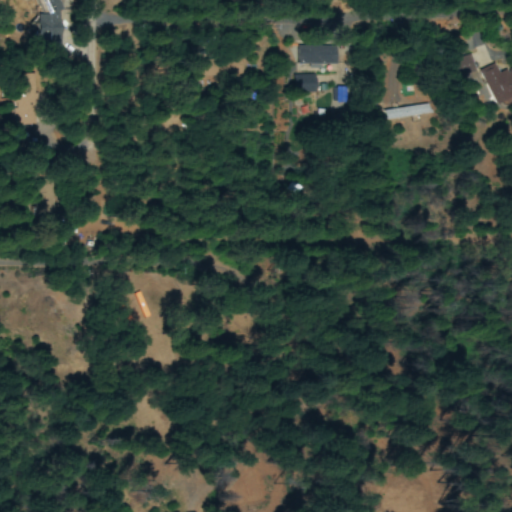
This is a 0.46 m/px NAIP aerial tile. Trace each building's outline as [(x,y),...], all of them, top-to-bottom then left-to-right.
[(33,0),(36,50),(61,48),(58,0),(33,0)] [(335,68),(335,48),(297,47),(296,67),(335,68)] [(474,73),(470,57),(451,61),(455,77),(474,73)] [(195,78),(219,78),(220,62),(196,62),(195,78)] [(511,95),(511,69),(500,76),(494,66),(480,74),(497,105),(511,95)] [(35,127),(33,75),(11,76),(12,127),(35,127)] [(312,76),(294,76),(295,96),(313,95),(312,76)] [(333,87),(320,87),(321,105),(333,104),(333,102),(334,102),(333,87)] [(428,115),(426,105),(382,112),(384,122),(428,115)]
